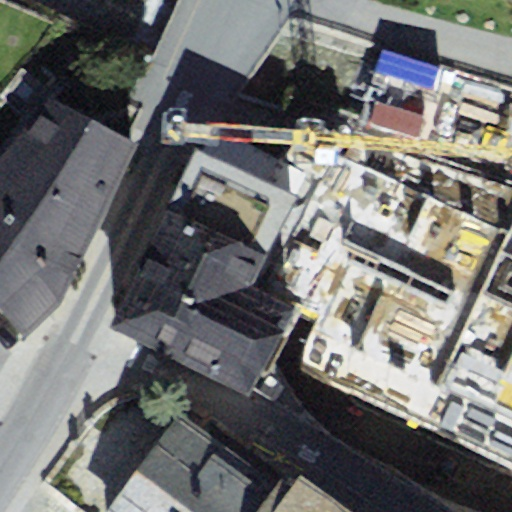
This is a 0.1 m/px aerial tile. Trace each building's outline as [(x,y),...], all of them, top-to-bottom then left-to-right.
[(139,145),(39,96),(0,151),(0,310),(26,338),(66,300),(139,145)] [(506,227),(433,191),(405,252),(478,287),(506,227)] [(405,252),(298,201),(269,256),(255,284),(297,311),(291,325),(441,392),(464,318),(478,287),(405,252)] [(269,256),(167,212),(112,328),(251,396),(291,325),(297,311),(255,284),(269,256)] [(511,213),(506,227),(478,287),(464,318),(511,340),(511,213)] [(287,495),(177,416),(114,511),(348,511),(300,477),(287,495)]
